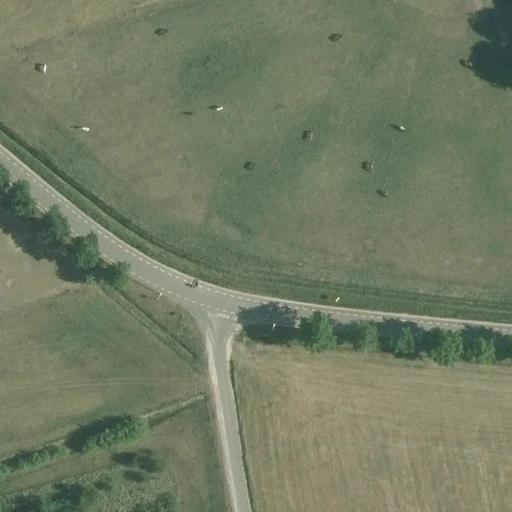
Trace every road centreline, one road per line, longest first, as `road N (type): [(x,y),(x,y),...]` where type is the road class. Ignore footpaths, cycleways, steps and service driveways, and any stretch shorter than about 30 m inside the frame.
road 1 (tertiary): [(212,309),(511,339)]
road 2 (tertiary): [(0,166),(95,246),(212,309)]
road 3 (unclassified): [(245,511),(212,309)]
